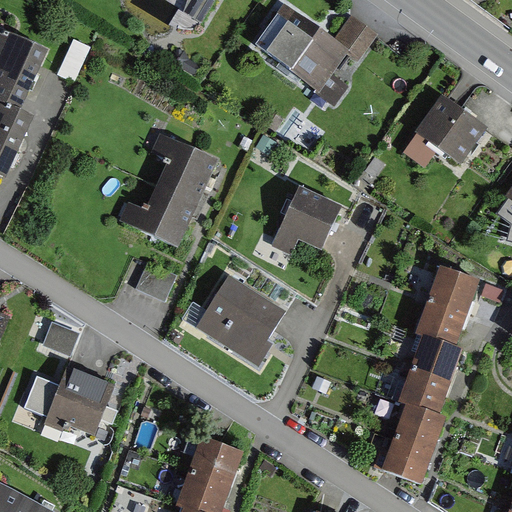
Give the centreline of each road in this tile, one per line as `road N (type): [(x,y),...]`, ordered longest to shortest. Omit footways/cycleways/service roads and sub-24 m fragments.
road 1 (residential): [(396,511),(0,254)]
road 2 (tertiary): [(511,71),(413,0)]
